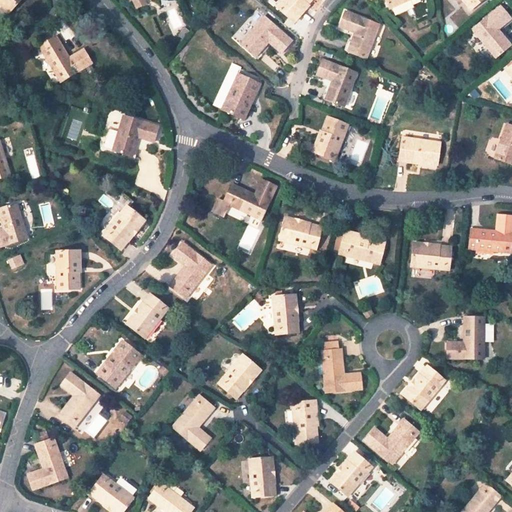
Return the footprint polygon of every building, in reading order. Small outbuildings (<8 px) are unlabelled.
[(19,0),(0,0),(0,8),(6,14),(19,0)] [(280,0),(275,7),(289,20),(304,2),(307,4),(310,0),(280,0)] [(461,0),(471,11),(482,0),(461,0)] [(500,6),(472,29),(495,57),(511,43),(494,24),(500,19),(503,23),(510,17),(500,6)] [(345,11),(338,26),(346,29),(349,23),(356,26),(346,50),(365,58),(379,25),(345,11)] [(263,16),(239,43),(254,57),(271,38),(276,43),(273,46),(280,53),(290,41),(263,16)] [(60,83),(91,64),(83,50),(74,56),(76,61),(71,64),(55,38),(39,47),(60,83)] [(356,70),(322,56),(316,71),(324,74),(326,69),(334,72),(325,96),(343,103),(356,70)] [(260,80),(238,72),(224,108),(242,114),(250,94),(254,96),(260,80)] [(158,127),(124,112),(109,145),(128,154),(139,129),(143,131),(142,135),(152,140),(158,127)] [(348,122),(326,116),(321,131),(326,132),(320,154),(338,158),(348,122)] [(511,125),(508,124),(498,158),(511,162),(511,125)] [(442,139),(405,134),(403,153),(424,156),(423,160),(440,161),(442,139)] [(231,185),(222,203),(217,200),(210,211),(223,218),(229,206),(260,220),(276,187),(263,180),(258,190),(263,192),(260,198),(231,185)] [(17,205),(0,209),(0,216),(5,235),(0,237),(0,248),(27,241),(17,205)] [(124,205),(100,236),(119,250),(143,220),(124,205)] [(511,243),(511,218),(500,217),(498,227),(504,228),(503,234),(473,230),(470,250),(510,256),(511,243)] [(320,227),(283,218),(278,241),(315,250),(320,227)] [(368,243),(345,238),(340,256),(380,265),(386,243),(369,240),(368,243)] [(181,242),(171,253),(179,260),(182,256),(188,261),(168,285),(183,298),(209,265),(181,242)] [(451,248),(414,244),(412,267),(449,271),(451,248)] [(9,259),(12,268),(24,264),(21,255),(9,259)] [(73,255),(55,255),(55,294),(77,294),(78,277),(73,277),(73,255)] [(165,309),(147,295),(124,326),(143,339),(165,309)] [(299,297),(276,298),(278,335),(300,334),(299,297)] [(486,319),(466,319),(465,349),(460,349),(459,345),(449,345),(449,361),(484,362),(486,319)] [(123,343),(111,357),(115,360),(100,377),(115,390),(141,357),(123,343)] [(344,353),(324,354),(326,397),(364,394),(362,377),(352,378),(352,384),(346,384),(344,353)] [(242,355),(218,384),(236,399),(260,370),(242,355)] [(447,385),(430,370),(406,399),(422,413),(447,385)] [(69,374),(60,386),(67,391),(70,387),(76,392),(57,416),(73,429),(99,398),(69,374)] [(200,398),(173,429),(201,453),(211,441),(203,434),(199,437),(195,434),(215,411),(200,398)] [(312,403),(294,405),(297,446),(320,444),(318,428),(314,428),(312,403)] [(422,436),(406,422),(386,445),(382,442),(385,438),(377,431),(366,444),(394,467),(422,436)] [(53,441),(34,447),(43,477),(37,478),(35,473),(25,476),(31,492),(66,482),(53,441)] [(374,472),(356,457),(332,486),(349,501),(374,472)] [(272,461),(249,463),(251,500),(275,499),(272,461)] [(122,511),(131,501),(102,478),(87,496),(108,511),(122,511)] [(190,511),(191,511),(158,487),(146,503),(158,511),(190,511)] [(494,511),(502,504),(486,491),(468,511),(494,511)]
